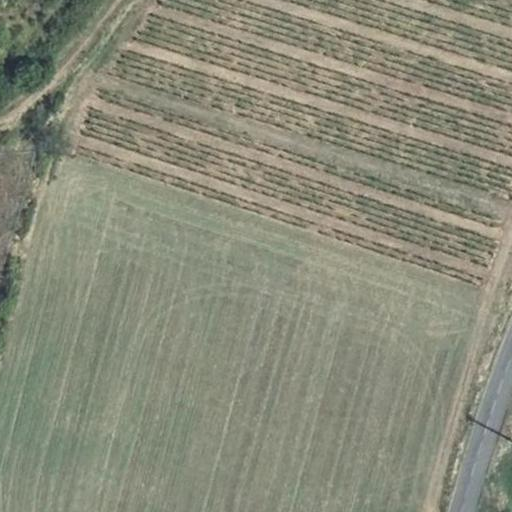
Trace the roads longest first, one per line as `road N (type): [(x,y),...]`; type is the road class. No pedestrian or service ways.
road 1 (track): [(0,124),(19,116),(74,62),(122,0)]
road 2 (tertiary): [(511,356),(463,511)]
